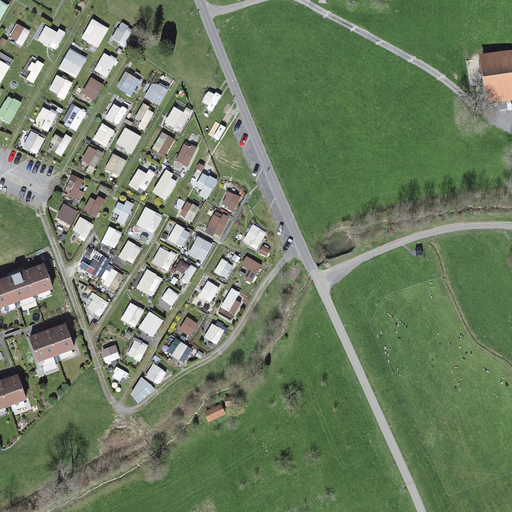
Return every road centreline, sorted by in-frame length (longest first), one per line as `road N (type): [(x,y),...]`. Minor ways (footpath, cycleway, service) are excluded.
road 1 (unclassified): [(200,0),(422,511)]
road 2 (track): [(302,247),(276,269),(222,348),(132,414),(107,393),(34,187)]
road 3 (track): [(298,0),(412,59),(511,128)]
road 4 (track): [(220,241),(118,408)]
